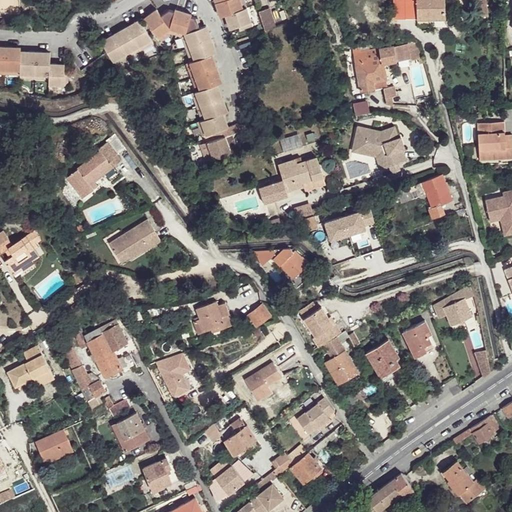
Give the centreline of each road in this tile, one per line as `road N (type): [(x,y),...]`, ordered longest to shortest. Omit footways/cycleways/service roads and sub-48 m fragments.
road 1 (unknown): [(0,331),(84,286),(150,280),(214,245)]
road 2 (secondary): [(511,372),(323,511)]
road 3 (unknown): [(213,511),(139,368)]
